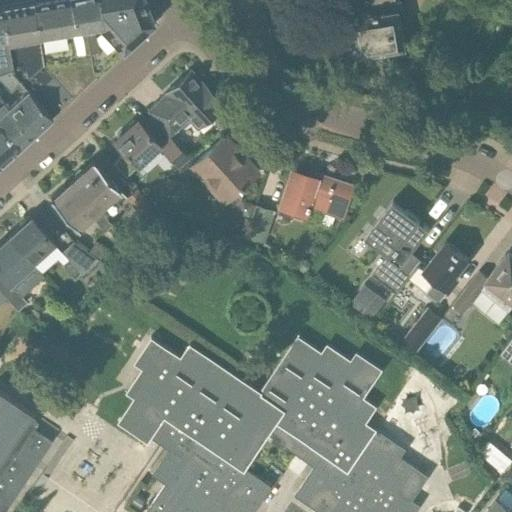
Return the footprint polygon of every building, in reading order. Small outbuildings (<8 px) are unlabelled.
[(45,65),(73,97),(154,22),(145,0),(39,0),(33,1),(45,65)] [(394,2),(394,0),(368,0),(371,12),(346,17),(353,54),(402,45),(395,9),(403,8),(402,1),(394,2)] [(52,116),(73,97),(45,65),(33,1),(2,6),(10,52),(13,70),(11,71),(52,116)] [(0,75),(11,71),(13,70),(10,52),(2,6),(0,6),(0,75)] [(0,125),(19,146),(52,116),(11,71),(0,75),(0,79),(10,90),(16,85),(22,93),(8,106),(0,98),(0,125)] [(188,119),(196,128),(222,104),(202,82),(198,85),(187,73),(146,110),(169,135),(170,136),(188,119)] [(219,129),(228,121),(220,111),(215,115),(214,123),(219,129)] [(161,145),(159,144),(137,119),(114,140),(139,166),(159,147),(161,145)] [(0,163),(19,146),(0,125),(0,163)] [(161,145),(159,147),(178,168),(190,157),(170,136),(169,135),(159,144),(161,145)] [(237,202),(242,186),(256,173),(243,160),(241,162),(233,153),(238,148),(226,135),(194,163),(224,197),(229,199),(236,201),(235,201),(237,202)] [(120,203),(125,198),(127,196),(93,160),(72,179),(99,209),(113,196),(120,203)] [(310,207),(341,217),(352,184),(309,170),(308,174),(290,168),(277,207),(306,217),(310,207)] [(113,223),(99,209),(72,179),(50,198),(78,229),(91,217),(105,231),(113,223)] [(127,196),(125,198),(143,217),(154,207),(137,188),(128,196),(127,196)] [(429,227),(406,210),(393,199),(364,236),(387,254),(373,272),(396,291),(421,259),(411,251),(429,227)] [(241,215),(249,217),(253,204),(240,200),(237,209),(241,215)] [(249,217),(246,227),(243,234),(264,241),(267,234),(274,209),(254,202),(253,204),(249,217)] [(32,264),(55,244),(30,217),(8,237),(32,264)] [(43,276),(32,264),(8,237),(0,243),(0,273),(1,274),(0,274),(0,291),(5,297),(11,304),(43,276)] [(62,251),(82,274),(99,259),(74,241),(62,251)] [(90,251),(105,260),(111,251),(97,241),(90,251)] [(448,289),(449,290),(459,277),(456,274),(468,258),(446,241),(423,270),(437,280),(428,292),(439,301),(448,289)] [(483,288),(510,309),(511,307),(511,249),(510,248),(487,278),(478,271),(453,304),(464,313),(483,288)] [(309,261),(305,258),(300,259),(297,263),(298,268),(302,271),(307,270),(310,266),(309,261)] [(105,274),(110,267),(100,260),(95,266),(105,274)] [(378,293),(363,312),(370,318),(385,299),(378,293)] [(418,349),(443,316),(429,305),(403,337),(418,349)] [(298,334),(261,390),(190,342),(181,356),(152,336),(151,337),(153,338),(137,362),(145,367),(129,391),(137,396),(121,420),(148,439),(147,441),(148,442),(160,424),(167,429),(164,433),(180,443),(176,450),(172,448),(155,473),(167,480),(147,510),(148,511),(149,509),(153,511),(251,511),(270,485),(246,469),(269,434),(303,457),(305,453),(312,458),(310,461),(316,465),(297,493),(321,509),(319,511),(413,511),(419,503),(412,499),(429,474),(401,455),(406,447),(381,431),(381,432),(365,422),(377,405),(364,396),(383,368),(357,351),(352,359),(327,342),(322,350),(298,334)] [(511,337),(500,353),(511,362),(511,337)] [(0,511),(3,511),(12,499),(51,440),(31,427),(37,417),(33,415),(34,414),(0,391),(0,511)] [(480,432),(475,427),(468,434),(473,438),(480,432)] [(511,455),(505,450),(498,459),(506,466),(511,459),(511,455)] [(511,480),(511,467),(511,466),(503,477),(508,481),(511,480)] [(511,511),(511,508),(498,498),(486,511),(511,511)]
